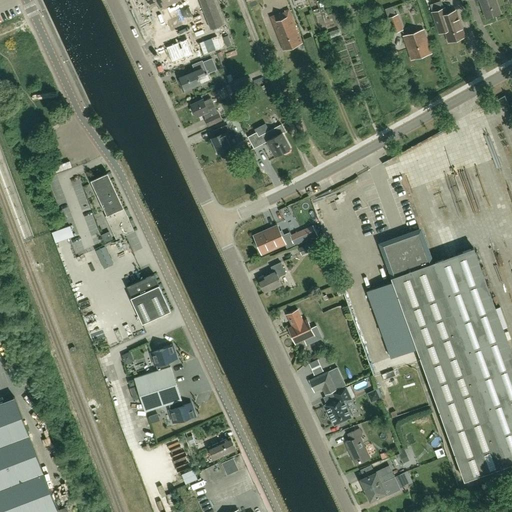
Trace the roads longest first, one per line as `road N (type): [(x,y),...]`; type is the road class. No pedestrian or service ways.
road 1 (tertiary): [(277,511),(121,174),(80,115),(26,0)]
road 2 (unclassified): [(216,224),(511,70)]
road 3 (unclassified): [(348,511),(216,224)]
road 4 (unclassified): [(216,224),(112,0)]
